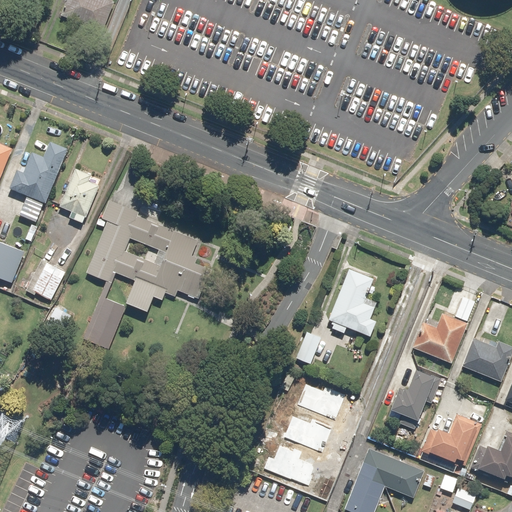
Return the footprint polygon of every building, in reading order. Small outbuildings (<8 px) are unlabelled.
[(115,1),(112,0),(67,0),(62,15),(103,31),(115,1)] [(0,177),(13,147),(0,140),(0,177)] [(67,147),(50,141),(45,154),(33,150),(27,167),(18,164),(10,188),(48,202),(67,147)] [(87,215),(103,179),(78,167),(60,206),(72,211),(70,216),(82,222),(86,214),(87,215)] [(143,201),(114,191),(104,219),(107,220),(89,272),(111,280),(114,271),(135,278),(126,302),(151,311),(155,298),(161,300),(164,292),(176,296),(178,291),(203,300),(214,270),(191,262),(193,255),(195,248),(199,238),(138,216),(143,201)] [(37,220),(44,203),(27,196),(20,213),(37,220)] [(24,251),(0,241),(0,275),(13,280),(24,251)] [(52,298),(66,269),(33,253),(25,268),(34,272),(26,289),(35,293),(36,290),(52,298)] [(349,326),(372,335),(383,308),(365,301),(373,278),(349,269),(330,318),(335,320),(332,326),(346,331),(349,326)] [(468,320),(476,299),(463,294),(455,315),(468,320)] [(88,340),(109,348),(126,306),(105,298),(88,340)] [(60,334),(71,315),(57,306),(46,325),(60,334)] [(468,321),(443,311),(438,323),(426,318),(415,345),(453,360),(468,321)] [(310,362),(321,336),(307,331),(296,356),(310,362)] [(501,379),(511,352),(511,346),(500,341),(498,346),(477,337),(466,363),(501,379)] [(432,402),(442,377),(417,368),(410,387),(405,385),(405,388),(400,386),(392,407),(421,418),(427,400),(432,402)] [(309,385),(300,406),(335,420),(345,396),(326,388),(325,391),(309,385)] [(295,415),(286,437),(321,451),(331,426),(312,419),(311,422),(295,415)] [(432,424),(423,448),(456,461),(458,457),(468,461),(482,424),(457,415),(451,432),(432,424)] [(282,437),(263,430),(257,446),(276,453),(282,437)] [(511,431),(509,430),(501,450),(481,441),(475,457),(478,459),(475,465),(506,478),(509,471),(511,471),(511,431)] [(268,456),(264,468),(309,485),(316,467),(299,460),(301,454),(279,446),(275,458),(268,456)] [(414,496),(425,469),(369,446),(345,507),(356,511),(375,511),(386,485),(414,496)] [(453,491),(457,476),(446,473),(441,488),(453,491)]
